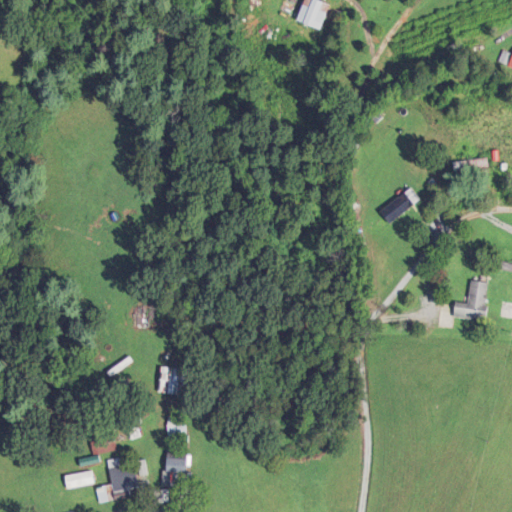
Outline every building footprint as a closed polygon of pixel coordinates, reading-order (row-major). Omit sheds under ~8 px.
[(304,27),(328,27),(328,2),(304,2),(304,27)] [(482,171),(482,163),(456,163),(456,171),(482,171)] [(424,202),(414,190),(383,214),(393,226),(424,202)] [(457,304),(456,320),(489,322),(491,284),(472,283),(471,305),(457,304)] [(158,314),(136,316),(138,330),(159,328),(158,314)] [(163,396),(191,400),(195,374),(166,369),(163,396)] [(191,444),(191,420),(172,420),(172,444),(191,444)] [(120,453),(117,436),(94,440),(97,457),(120,453)] [(169,487),(190,489),(192,456),(171,455),(169,487)] [(100,491),(103,506),(119,503),(118,498),(143,492),(139,467),(127,469),(126,460),(111,463),(116,487),(100,491)] [(69,478),(70,490),(97,487),(96,475),(69,478)]
